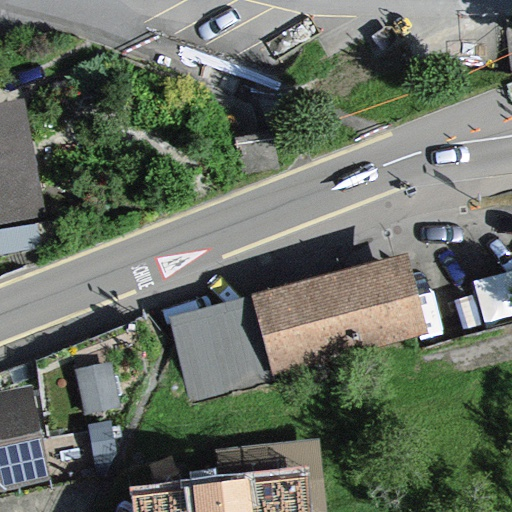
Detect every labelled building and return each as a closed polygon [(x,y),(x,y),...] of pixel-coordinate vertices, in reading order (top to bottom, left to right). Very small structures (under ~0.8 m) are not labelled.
[(0,119),(0,213),(34,207),(28,178),(5,183),(2,167),(29,163),(20,115),(0,119)] [(278,169),(271,134),(236,141),(244,176),(278,169)] [(310,354),(414,327),(399,271),(263,306),(266,316),(177,339),(194,406),(288,381),(289,384),(316,377),(310,354)] [(111,429),(141,349),(136,320),(33,361),(47,440),(111,429)] [(0,478),(34,471),(20,402),(0,405),(0,478)] [(289,511),(289,508),(317,505),(311,449),(223,458),(227,491),(152,499),(153,511),(289,511)]
